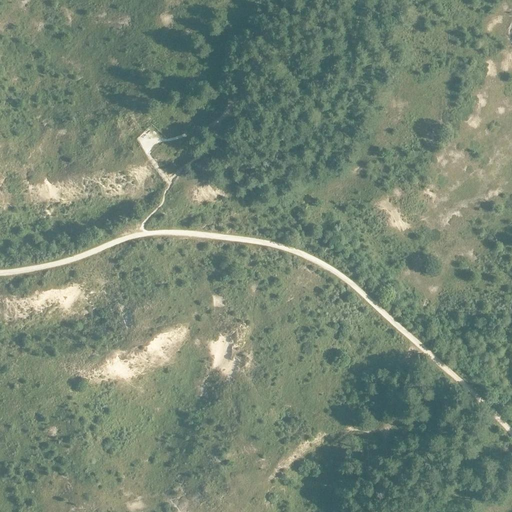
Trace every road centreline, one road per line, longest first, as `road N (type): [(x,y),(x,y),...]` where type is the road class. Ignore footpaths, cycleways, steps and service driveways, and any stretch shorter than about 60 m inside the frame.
road 1 (track): [(511,433),(351,281),(317,259),(282,245),(142,234)]
road 2 (track): [(142,234),(0,274)]
